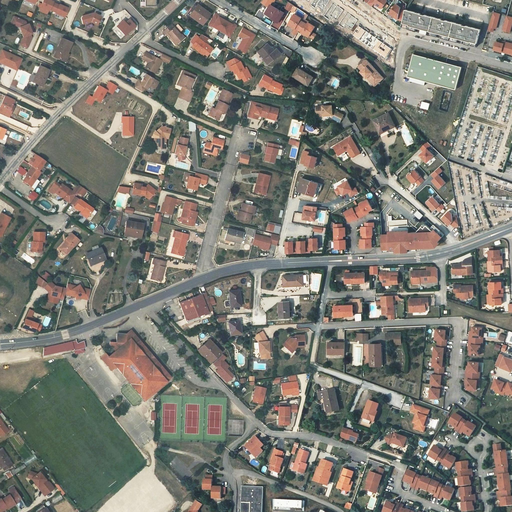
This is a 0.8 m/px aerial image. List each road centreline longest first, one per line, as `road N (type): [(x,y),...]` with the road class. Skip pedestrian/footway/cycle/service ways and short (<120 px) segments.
road 1 (residential): [(143,303),(265,430),(369,454)]
road 2 (residential): [(318,327),(455,321),(452,394)]
road 3 (unknown): [(258,425),(228,450),(228,472),(265,478),(342,511)]
road 4 (residential): [(239,133),(199,279)]
road 5 (tertiary): [(143,303),(66,334),(0,343)]
